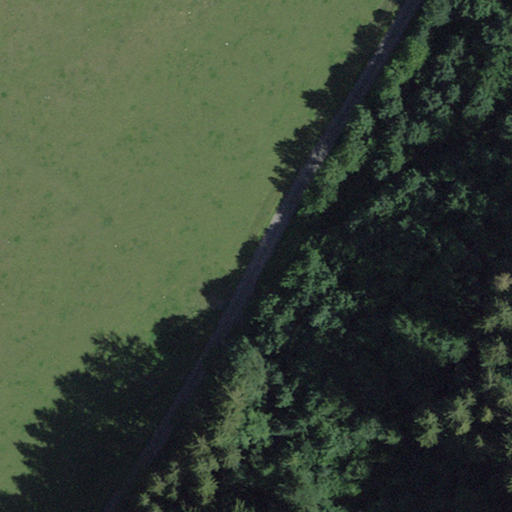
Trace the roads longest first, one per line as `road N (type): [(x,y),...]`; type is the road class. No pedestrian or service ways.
road 1 (unclassified): [(443,0),(237,310),(117,511)]
road 2 (track): [(237,310),(377,191),(468,140),(511,100)]
